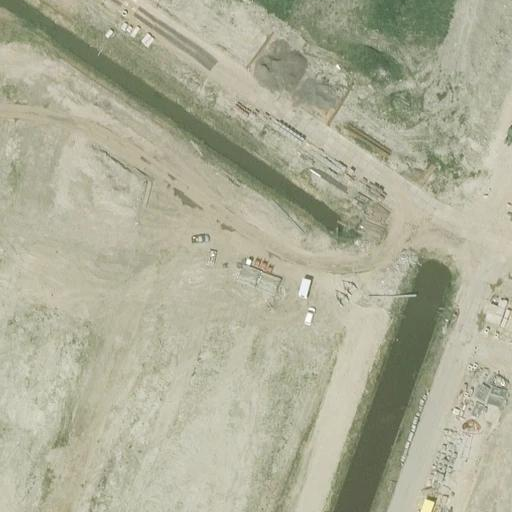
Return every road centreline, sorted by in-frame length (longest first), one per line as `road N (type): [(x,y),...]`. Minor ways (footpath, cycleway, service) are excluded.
road 1 (residential): [(301,511),(381,288),(183,174)]
road 2 (residential): [(54,511),(183,174)]
road 3 (residential): [(183,174),(27,63),(0,55)]
road 4 (tertiary): [(400,511),(458,345)]
